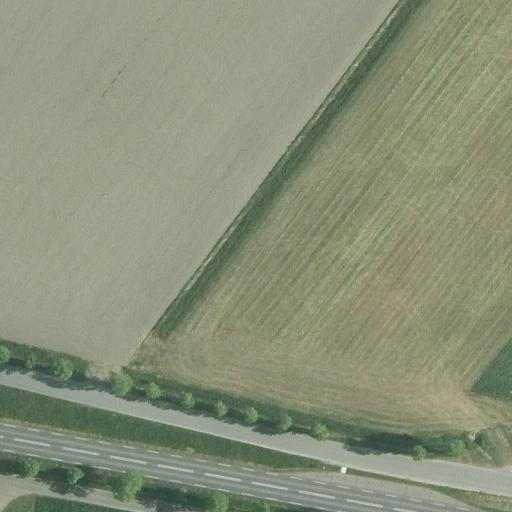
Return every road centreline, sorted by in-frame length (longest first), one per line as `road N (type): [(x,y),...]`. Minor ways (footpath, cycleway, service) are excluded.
road 1 (unclassified): [(511,485),(0,373)]
road 2 (primary): [(402,511),(0,437)]
road 3 (unclassified): [(0,479),(172,511)]
